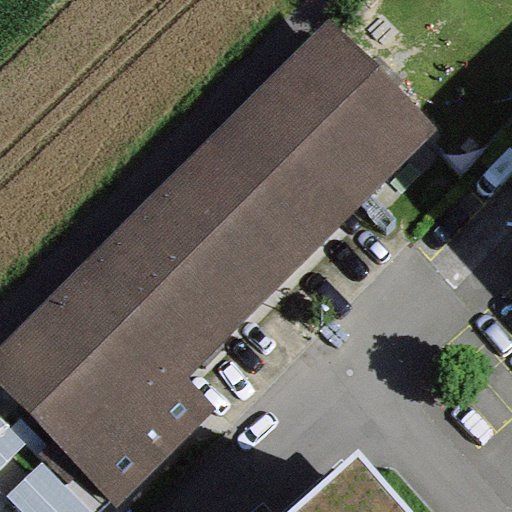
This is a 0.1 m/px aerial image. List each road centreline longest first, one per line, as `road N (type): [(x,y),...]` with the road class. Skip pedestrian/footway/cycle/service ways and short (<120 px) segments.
road 1 (unknown): [(203,511),(326,394),(363,378),(511,202)]
road 2 (unclassified): [(363,378),(482,511)]
